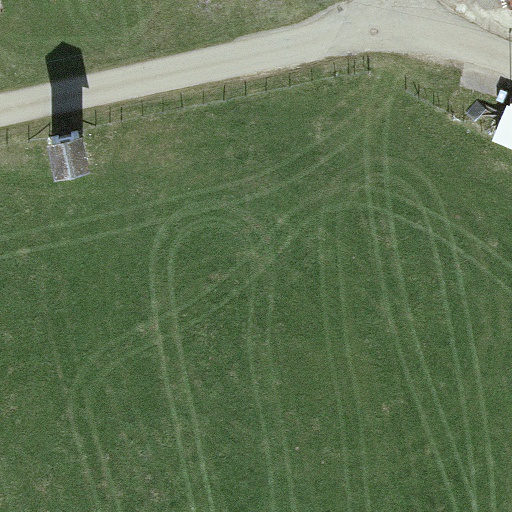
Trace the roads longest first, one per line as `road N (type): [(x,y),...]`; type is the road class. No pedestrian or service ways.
road 1 (unclassified): [(389,13),(0,107)]
road 2 (unclassified): [(511,60),(389,13)]
